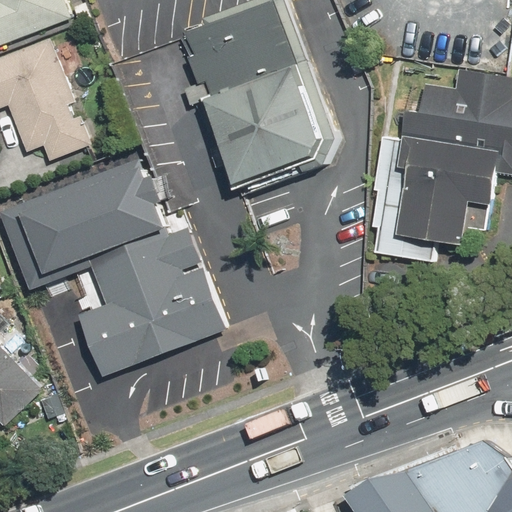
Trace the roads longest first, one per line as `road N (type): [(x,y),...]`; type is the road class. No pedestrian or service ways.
road 1 (primary): [(399,404),(115,511)]
road 2 (primary): [(511,359),(399,404)]
